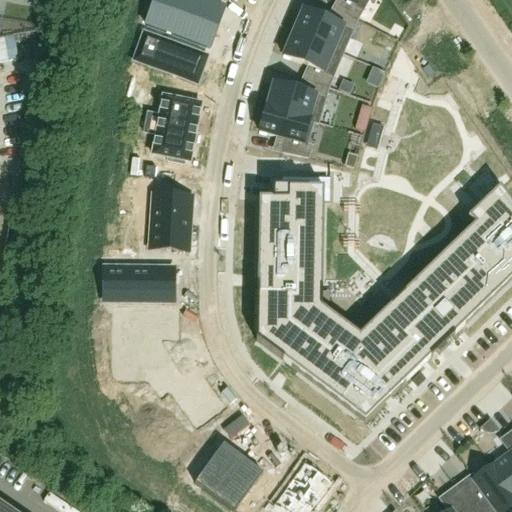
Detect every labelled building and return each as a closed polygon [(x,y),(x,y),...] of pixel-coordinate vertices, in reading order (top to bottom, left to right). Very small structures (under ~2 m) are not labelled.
[(155,0),(146,27),(210,51),(225,9),(199,0),(155,0)] [(338,0),(332,10),(357,22),(370,0),(338,0)] [(303,12),(294,35),(343,56),(357,22),(332,10),(327,22),(303,12)] [(144,35),(134,63),(198,87),(208,58),(144,35)] [(294,35),(284,58),(307,69),(302,81),(329,90),(343,56),(294,35)] [(274,86),(267,110),(314,124),(313,125),(318,126),(329,90),(302,81),(299,93),(274,86)] [(353,88),(343,84),(339,93),(349,97),(353,88)] [(384,91),(381,99),(393,103),(396,96),(384,91)] [(163,100),(153,157),(168,160),(167,165),(184,168),(185,163),(190,164),(200,107),(163,100)] [(267,110),(260,134),(285,142),(281,154),(308,160),(312,147),(307,146),(313,125),(314,124),(267,110)] [(349,156),(345,169),(354,172),(358,159),(349,156)] [(256,333),(256,342),(365,423),(430,360),(430,361),(432,359),(429,356),(433,352),(439,357),(451,346),(445,340),(450,336),(453,339),(455,337),(454,337),(464,327),(511,281),(511,207),(500,190),(468,221),(475,228),(419,281),(360,339),(321,310),(323,191),(272,190),(272,201),(259,201),(257,297),(264,297),(263,334),(256,333)] [(154,200),(151,252),(187,254),(190,202),(154,200)] [(105,271),(105,303),(173,303),(173,271),(105,271)] [(114,310),(114,367),(155,367),(155,337),(175,337),(175,311),(114,310)] [(155,367),(114,367),(117,376),(143,376),(145,375),(160,395),(168,388),(197,426),(223,407),(194,369),(182,378),(174,367),(155,367)] [(510,455),(493,468),(511,494),(511,433),(500,442),(510,455)] [(224,446),(195,485),(231,511),(234,511),(254,487),(262,475),(224,446)] [(305,465),(274,508),(279,511),(312,511),(332,485),(305,465)] [(472,477),(456,489),(472,511),(506,511),(511,508),(511,494),(493,468),(475,481),(472,477)] [(447,511),(472,511),(456,489),(439,501),(447,511)]
